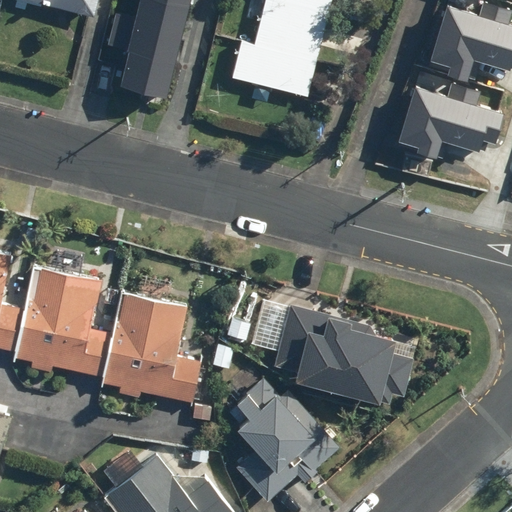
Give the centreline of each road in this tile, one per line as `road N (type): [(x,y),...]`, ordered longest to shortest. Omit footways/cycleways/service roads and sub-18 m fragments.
road 1 (residential): [(511,265),(0,135)]
road 2 (residential): [(511,410),(397,511)]
